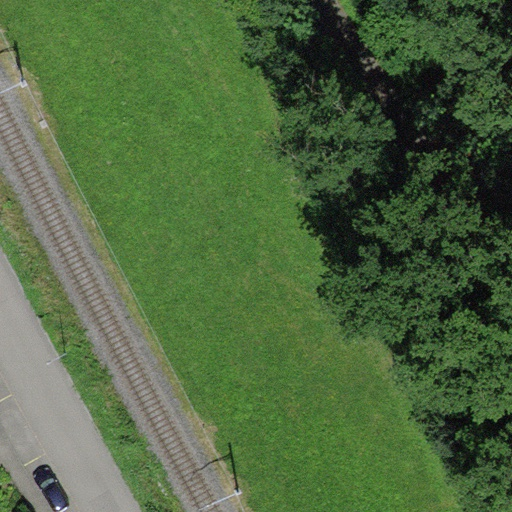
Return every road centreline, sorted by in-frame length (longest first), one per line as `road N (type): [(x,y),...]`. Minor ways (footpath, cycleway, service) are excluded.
road 1 (residential): [(317,0),(511,288)]
road 2 (residential): [(92,511),(0,332)]
